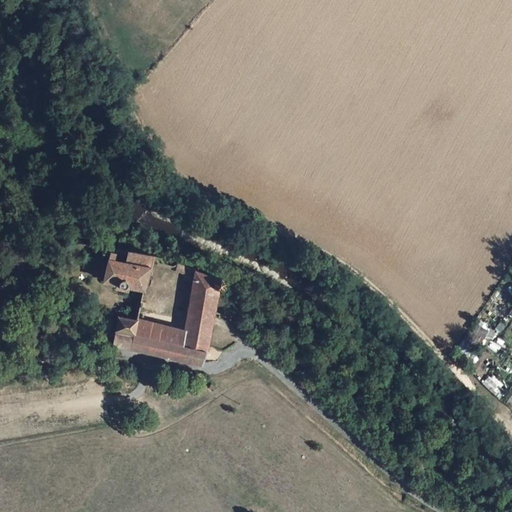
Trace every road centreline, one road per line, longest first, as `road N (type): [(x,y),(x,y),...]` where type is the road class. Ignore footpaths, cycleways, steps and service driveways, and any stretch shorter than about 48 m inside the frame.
road 1 (track): [(511,435),(355,275),(180,182),(159,160),(75,0)]
road 2 (unclassified): [(442,511),(247,353)]
